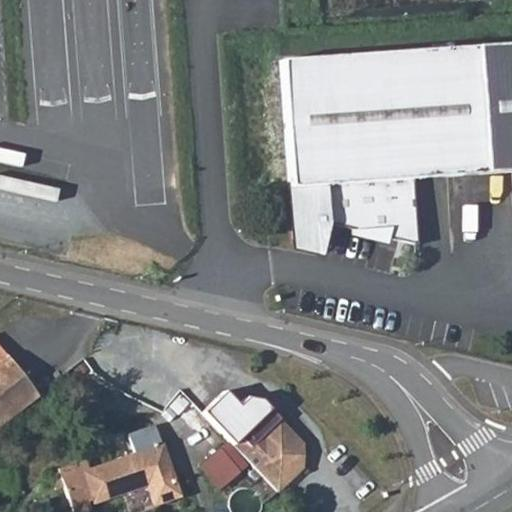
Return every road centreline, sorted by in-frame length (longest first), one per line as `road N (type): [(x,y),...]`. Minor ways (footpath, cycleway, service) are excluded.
road 1 (residential): [(415,403),(389,375),(350,357),(0,273)]
road 2 (residential): [(511,489),(473,444),(415,403)]
